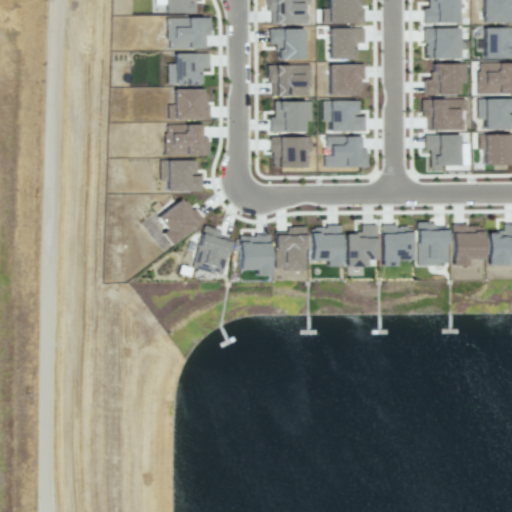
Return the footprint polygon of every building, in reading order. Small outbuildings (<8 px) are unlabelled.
[(162,0),(162,12),(188,12),(187,0),(162,0)] [(304,0),(263,0),(264,11),(268,11),(268,24),(305,23),(304,0)] [(356,23),(356,0),(333,0),(333,2),(328,2),(328,12),(319,12),(319,22),(356,23)] [(455,22),(455,0),(425,0),(426,8),(421,8),(421,23),(455,22)] [(511,0),(480,0),(480,21),(511,22),(511,0)] [(207,17),(164,17),(165,48),(199,48),(199,35),(207,35),(207,17)] [(326,28),(326,58),(352,58),(352,43),(361,42),(361,27),(326,28)] [(511,27),(481,28),(482,58),(507,58),(507,42),(511,41),(511,27)] [(300,28),(266,28),(266,43),(274,43),(274,59),(301,58),(300,28)] [(424,28),(423,56),(454,57),(455,29),(424,28)] [(165,64),(164,83),(197,84),(198,68),(205,68),(206,53),(171,53),(171,64),(165,64)] [(360,63),(325,64),(326,95),(360,94),(360,63)] [(422,94),(456,94),(456,83),(463,83),(463,63),(428,63),(428,79),(422,79),(422,94)] [(475,93),(511,92),(511,75),(510,76),(509,63),(475,64),(475,93)] [(307,95),(307,64),(266,64),(267,95),(307,95)] [(171,90),(171,104),(164,104),(165,119),(205,118),(205,89),(171,90)] [(419,99),(419,117),(424,117),(424,130),(460,129),(460,119),(461,119),(460,98),(443,98),(419,99)] [(509,98),(475,98),(474,118),(481,118),(481,128),(511,128),(511,113),(509,114),(509,98)] [(353,99),(319,100),(319,121),(326,121),(326,131),(361,130),(361,115),(354,115),(353,99)] [(292,129),(290,107),(271,109),(274,131),(292,129)] [(205,155),(205,136),(198,136),(197,124),(162,124),(162,155),(205,155)] [(456,134),(422,135),(422,149),(426,149),(427,166),(456,166),(456,134)] [(507,134),(476,135),(476,141),(483,140),(483,154),(488,154),(488,162),(508,161),(507,134)] [(308,151),(308,136),(268,137),(268,167),(303,167),(302,151),(308,151)] [(356,136),(324,136),(325,155),(320,155),(320,167),(364,166),(363,148),(356,148),(356,136)] [(199,190),(199,175),(191,175),(191,159),(156,160),(157,180),(164,180),(164,191),(199,190)] [(183,199),(179,197),(154,217),(163,230),(158,234),(168,245),(202,220),(183,199)] [(201,223),(220,229),(218,235),(229,238),(218,272),(211,270),(210,273),(187,266),(201,223)] [(414,265),(444,264),(444,223),(413,224),(414,265)] [(485,264),(505,264),(505,258),(511,257),(511,223),(500,224),(500,232),(485,232),(485,264)] [(479,224),(449,225),(449,265),(465,264),(465,259),(480,258),(479,224)] [(374,259),(373,225),(358,226),(358,239),(344,240),(344,264),(363,264),(363,259),(374,259)] [(409,259),(408,225),(378,226),(378,266),(394,265),(394,259),(409,259)] [(303,226),(284,226),(284,231),(272,231),(272,269),(302,269),(303,226)] [(338,266),(338,226),(307,226),(307,260),(323,260),(323,266),(338,266)] [(267,271),(266,235),(236,236),(237,269),(258,269),(258,271),(267,271)]
